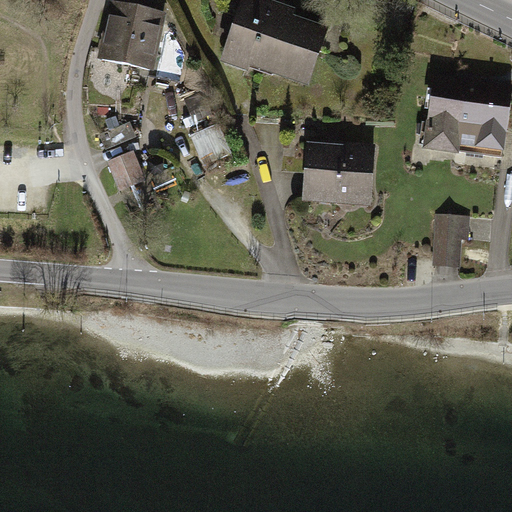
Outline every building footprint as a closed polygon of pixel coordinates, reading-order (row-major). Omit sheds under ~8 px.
[(327,32),(243,2),(224,56),(307,86),(327,32)] [(166,14),(115,3),(101,63),(151,75),(166,14)] [(511,89),(511,87),(435,75),(424,146),(501,158),(511,89)] [(101,134),(107,149),(138,137),(132,122),(101,134)] [(220,123),(192,135),(206,167),(234,155),(220,123)] [(377,150),(306,143),(301,199),(372,206),(377,150)] [(136,153),(110,163),(123,194),(148,183),(136,153)] [(472,216),(436,214),(433,266),(461,268),(463,240),(470,240),(472,216)]
